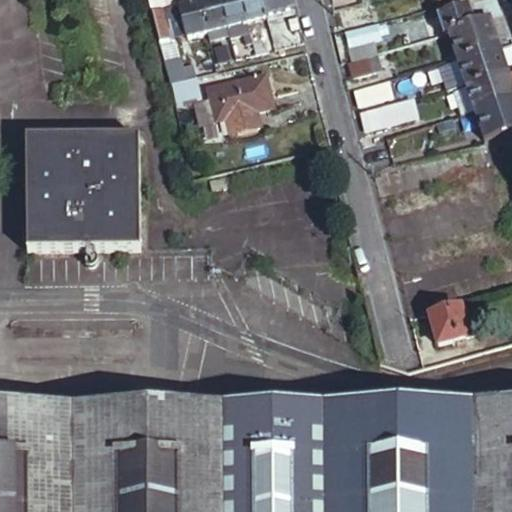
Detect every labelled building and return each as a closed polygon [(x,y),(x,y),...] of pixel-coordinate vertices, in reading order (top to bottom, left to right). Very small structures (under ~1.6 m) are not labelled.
[(165,0),(155,0),(150,1),(154,17),(169,13),(165,0)] [(217,0),(216,0),(197,5),(206,39),(208,46),(228,41),(217,0)] [(247,28),(239,0),(217,0),(228,41),(238,38),(236,31),(247,28)] [(266,23),(260,0),(239,0),(247,28),(252,46),(255,59),(264,57),(261,47),(259,47),(256,34),(268,31),(266,23)] [(296,15),(292,0),(260,0),(266,23),(296,15)] [(438,0),(441,10),(478,0),(438,0)] [(169,13),(154,17),(161,44),(170,41),(167,31),(184,27),(189,44),(206,39),(197,5),(169,13)] [(367,6),(339,13),(343,27),(370,19),(367,6)] [(453,35),(495,24),(491,11),(474,15),(472,10),(441,18),(446,37),(453,35)] [(503,52),(495,24),(453,35),(462,64),(503,52)] [(378,26),(347,34),(351,49),(382,40),(378,26)] [(240,49),(244,62),(255,59),(252,46),(240,49)] [(503,52),(462,64),(469,90),(511,77),(503,52)] [(379,55),(349,63),(354,79),(383,70),(379,55)] [(179,64),(166,67),(172,88),(185,85),(179,64)] [(469,90),(477,117),(511,105),(511,81),(511,77),(469,90)] [(272,112),(264,82),(209,96),(217,127),(234,123),(238,139),(260,134),(255,117),(272,112)] [(390,83),(353,95),(359,114),(396,102),(390,83)] [(185,85),(172,88),(176,104),(178,103),(195,98),(191,84),(185,85)] [(198,109),(195,98),(178,103),(181,114),(198,109)] [(511,105),(477,117),(485,144),(511,135),(511,105)] [(402,123),(399,108),(362,118),(365,132),(402,123)] [(146,255),(145,140),(31,140),(31,255),(146,255)] [(249,265),(238,285),(319,330),(330,311),(249,265)] [(463,319),(461,309),(430,317),(438,349),(486,336),(480,314),(463,319)] [(134,325),(16,325),(16,373),(133,374),(134,325)] [(511,511),(511,414),(268,416),(183,417),(0,418),(0,511),(511,511)]
